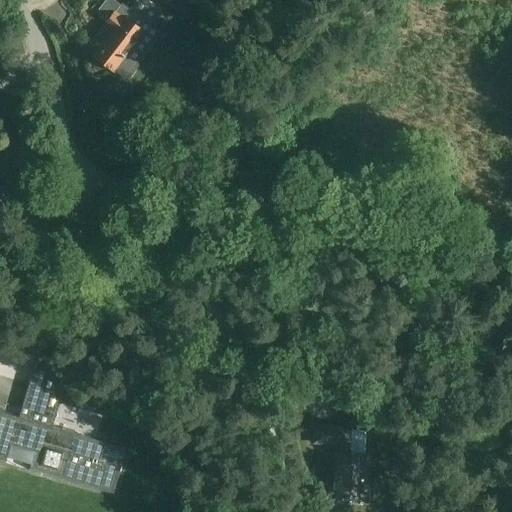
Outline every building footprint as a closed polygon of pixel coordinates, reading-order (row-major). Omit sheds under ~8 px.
[(127,57),(152,25),(122,2),(120,4),(115,0),(105,0),(98,10),(99,16),(107,22),(90,43),(98,48),(93,54),(126,79),(128,75),(130,77),(139,66),(127,57)] [(171,0),(153,0),(165,9),(171,0)] [(468,9),(395,30),(404,64),(391,68),(397,92),(491,65),(483,36),(511,27),(511,2),(470,15),(468,9)] [(362,60),(366,79),(388,74),(384,55),(362,60)] [(496,77),(464,89),(473,115),(506,103),(496,77)] [(88,214),(74,201),(64,211),(53,200),(32,222),(53,243),(63,232),(74,243),(93,224),(86,216),(88,214)] [(166,304),(137,270),(113,292),(142,325),(166,304)] [(28,387),(19,417),(0,411),(0,459),(6,461),(10,446),(34,453),(29,468),(113,493),(126,448),(53,427),(71,363),(38,353),(28,387)] [(367,455),(366,455),(367,431),(317,429),(316,442),(335,443),(335,451),(340,454),(338,487),(365,488),(367,455)] [(455,459),(463,445),(445,435),(437,448),(455,459)]
